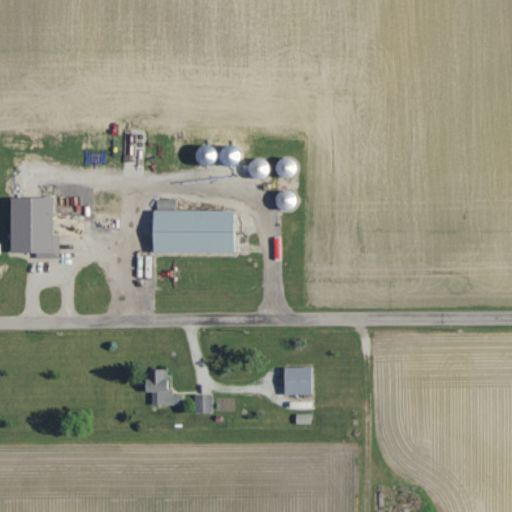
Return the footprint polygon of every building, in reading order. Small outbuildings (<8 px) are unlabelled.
[(263,157),(247,165),(256,182),(271,174),(263,157)] [(275,169),(286,181),(298,170),(288,158),(275,169)] [(296,195),(280,190),(276,207),(291,211),(296,195)] [(234,253),(235,211),(154,211),(154,253),(234,253)] [(313,395),(313,368),(285,368),(285,395),(313,395)] [(183,405),(183,392),(168,392),(168,369),(147,369),(147,392),(153,392),(153,404),(183,405)] [(212,413),(212,395),(195,395),(195,413),(212,413)]
